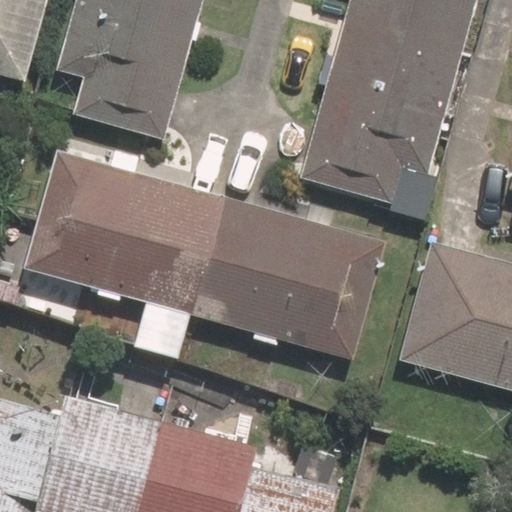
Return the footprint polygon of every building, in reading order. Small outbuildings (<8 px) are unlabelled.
[(0,0),(0,70),(28,78),(48,0),(0,0)] [(76,110),(167,134),(201,0),(80,0),(64,65),(86,71),(76,110)] [(354,0),(305,179),(392,202),(403,163),(432,171),(478,0),(354,0)] [(313,200),(309,215),(139,170),(145,146),(112,137),(106,161),(54,147),(22,265),(145,298),(133,343),(181,355),(193,310),(353,354),(385,236),(331,221),(335,206),(313,200)] [(511,262),(427,240),(396,358),(511,388),(511,262)] [(0,511),(51,511),(57,511),(330,511),(338,481),(255,460),(261,436),(63,388),(57,412),(0,398),(0,511)]
